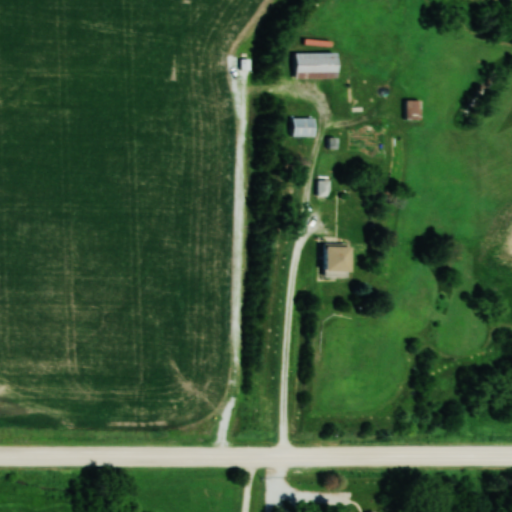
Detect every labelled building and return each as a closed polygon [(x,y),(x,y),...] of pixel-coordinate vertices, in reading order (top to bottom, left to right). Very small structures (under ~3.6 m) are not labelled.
[(336,78),(336,53),(295,53),(295,78),(336,78)] [(405,120),(419,120),(419,100),(405,100),(405,120)] [(312,118),(291,118),(291,136),(312,136),(312,118)] [(329,180),(317,180),(317,196),(329,196),(329,180)] [(349,276),(349,244),(324,244),(324,276),(349,276)]
